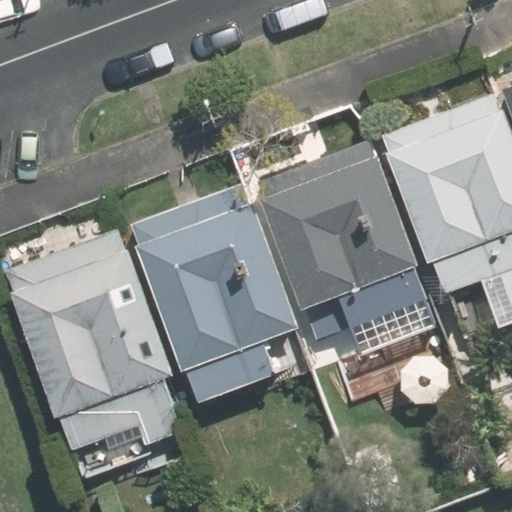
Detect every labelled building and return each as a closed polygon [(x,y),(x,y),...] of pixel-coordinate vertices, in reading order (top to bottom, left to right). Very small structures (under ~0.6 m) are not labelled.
[(511,96),(479,107),(511,206),(511,96)] [(463,119),(343,159),(388,293),(508,253),(463,119)] [(334,167),(217,206),(259,331),(376,292),(334,167)] [(202,211),(90,248),(136,385),(248,348),(202,211)] [(137,398),(86,244),(0,272),(0,311),(40,430),(137,398)]
